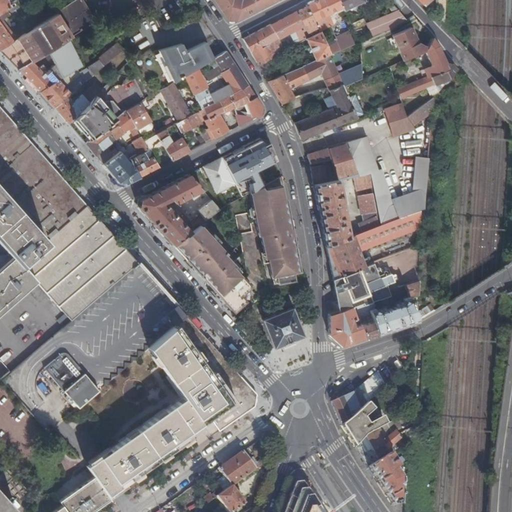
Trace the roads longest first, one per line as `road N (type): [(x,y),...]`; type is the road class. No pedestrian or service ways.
road 1 (secondary): [(108,202),(283,396)]
road 2 (secondary): [(315,371),(306,212),(276,116)]
road 3 (tertiary): [(315,371),(419,331),(511,273)]
road 4 (unknown): [(58,342),(140,293),(151,302),(146,327),(111,353),(81,355)]
road 5 (residential): [(108,202),(276,116)]
road 6 (residential): [(279,414),(139,511)]
road 7 (secondary): [(0,78),(108,202)]
road 8 (residential): [(404,0),(511,116)]
